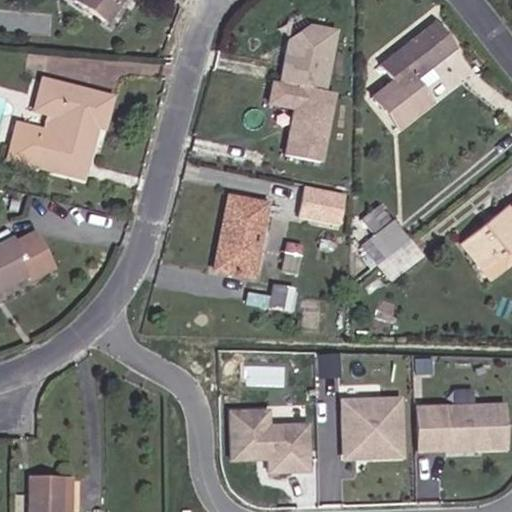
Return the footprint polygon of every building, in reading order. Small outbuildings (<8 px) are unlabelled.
[(120,2),(121,0),(84,0),(110,20),(122,4),(120,2)] [(418,79),(431,68),(457,47),(434,21),(382,64),(398,80),(378,98),(404,126),(434,100),(428,92),(418,79)] [(318,97),(333,38),(308,31),(287,39),(275,85),(318,97)] [(418,79),(428,92),(441,81),(431,68),(418,79)] [(23,153),(93,175),(109,123),(115,125),(122,96),(57,78),(49,106),(70,113),(67,123),(36,114),(23,153)] [(309,166),(327,99),(318,97),(275,85),(268,83),(262,104),(287,111),(274,157),(309,166)] [(228,265),(255,270),(272,199),(235,192),(228,229),(235,231),(228,265)] [(309,218),(343,224),(347,198),(313,193),(309,218)] [(377,250),(400,229),(382,210),(360,230),(377,250)] [(511,212),(470,247),(490,270),(511,251),(511,212)] [(29,276),(51,267),(34,227),(12,235),(9,233),(0,236),(0,280),(25,271),(29,276)] [(377,250),(390,266),(415,246),(400,229),(377,250)] [(285,268),(314,272),(319,238),(302,235),(299,246),(289,246),(285,268)] [(382,274),(390,266),(377,250),(367,258),(382,274)] [(511,251),(490,270),(496,276),(511,263),(511,251)] [(267,307),(291,311),(294,290),(271,286),(267,307)] [(315,352),(312,375),(336,378),(338,355),(315,352)] [(447,402),(474,401),(473,388),(446,390),(447,402)] [(402,397),(341,399),(343,464),(409,462),(402,397)] [(511,445),(507,403),(415,406),(416,458),(511,450),(511,445)] [(271,409),(227,413),(226,464),(266,465),(264,478),(315,475),(309,424),(275,425),(271,409)] [(33,511),(67,511),(68,480),(36,478),(33,511)] [(67,511),(78,511),(80,480),(68,480),(67,511)]
